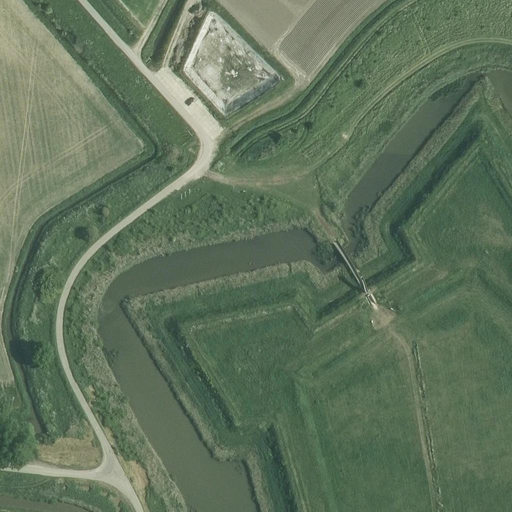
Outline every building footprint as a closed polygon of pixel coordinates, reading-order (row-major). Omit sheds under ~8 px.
[(321,58),(317,65),(322,68),(326,61),(321,58)] [(212,78),(215,85),(225,81),(222,74),(212,78)] [(181,80),(186,87),(190,83),(186,77),(181,80)] [(256,77),(247,79),(249,87),(258,85),(256,77)] [(283,102),(295,94),(292,89),(280,97),(283,102)]
